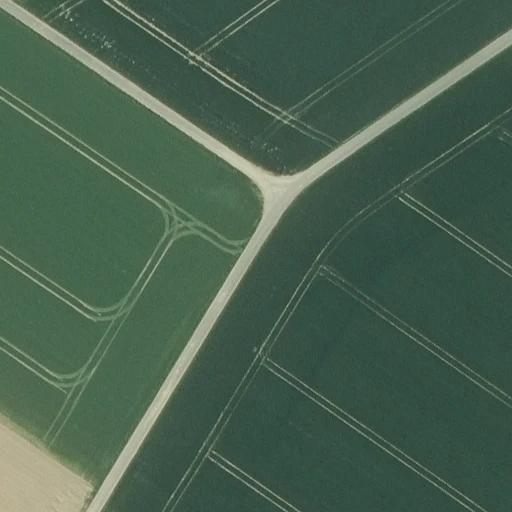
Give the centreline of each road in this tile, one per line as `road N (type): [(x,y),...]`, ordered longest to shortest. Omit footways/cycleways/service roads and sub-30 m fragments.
road 1 (track): [(90,511),(281,194)]
road 2 (track): [(0,3),(281,194)]
road 3 (track): [(281,194),(511,36)]
